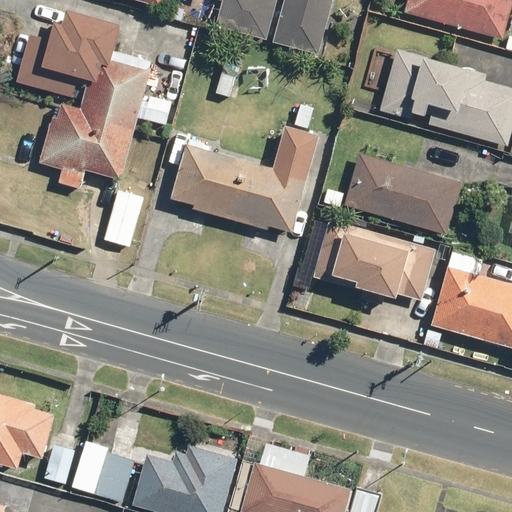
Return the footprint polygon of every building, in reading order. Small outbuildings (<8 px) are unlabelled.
[(276,0),(223,0),(216,25),(266,39),(276,0)] [(333,0),(284,0),(273,42),(319,54),(333,0)] [(511,0),(407,0),(404,12),(503,39),(511,3),(511,0)] [(51,39),(31,34),(18,81),(84,100),(82,107),(64,102),(60,117),(53,115),(40,161),(65,168),(61,182),(82,188),(87,169),(121,179),(140,116),(167,124),(174,101),(146,93),(152,71),(115,61),(125,26),(69,10),(65,25),(56,22),(51,39)] [(397,48),(380,109),(508,144),(511,130),(511,87),(485,81),(488,72),(397,48)] [(274,169),(188,145),(173,198),(195,204),(194,209),(268,229),(270,225),(292,231),(319,135),(286,125),(274,169)] [(359,152),(345,204),(448,233),(463,182),(359,152)] [(145,197),(119,190),(105,239),(132,246),(145,197)] [(329,218),(313,275),(397,299),(398,293),(422,300),(437,248),(329,218)] [(451,250),(432,325),(511,346),(511,283),(480,275),(484,259),(451,250)] [(37,403),(0,392),(0,462),(19,468),(24,452),(44,458),(56,413),(36,407),(37,403)] [(111,446),(87,439),(73,485),(123,500),(136,459),(110,451),(111,446)] [(76,448),(54,443),(45,477),(67,483),(76,448)] [(174,460),(148,452),(134,503),(166,511),(223,511),(239,458),(190,444),(188,453),(177,450),(174,460)] [(343,511),(351,488),(256,462),(242,511),(343,511)] [(376,511),(381,494),(357,488),(350,511),(376,511)] [(6,511),(9,506),(0,503),(0,511),(6,511)]
